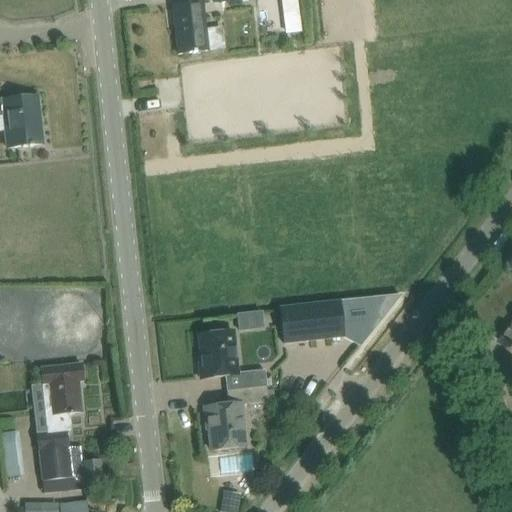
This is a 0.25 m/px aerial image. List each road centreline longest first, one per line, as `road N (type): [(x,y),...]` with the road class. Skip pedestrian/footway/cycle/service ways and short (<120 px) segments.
road 1 (unclassified): [(98,0),(155,511)]
road 2 (unclassified): [(265,511),(511,195)]
